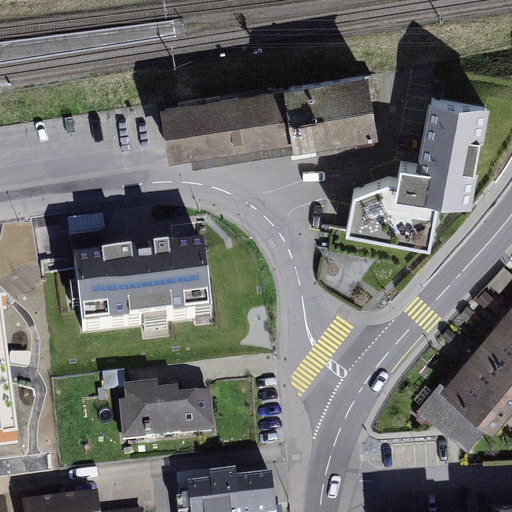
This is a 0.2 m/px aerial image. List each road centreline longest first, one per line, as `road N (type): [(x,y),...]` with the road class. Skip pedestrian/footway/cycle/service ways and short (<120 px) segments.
road 1 (residential): [(363,387),(320,354),(292,257),(243,202),(214,189),(157,183),(0,205)]
road 2 (secondary): [(511,214),(363,387)]
road 3 (residential): [(322,488),(511,477)]
